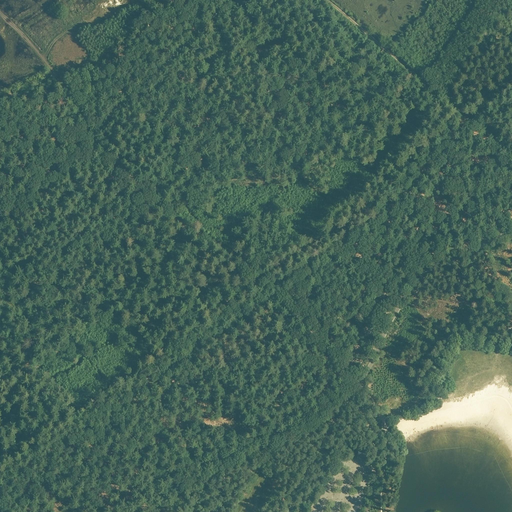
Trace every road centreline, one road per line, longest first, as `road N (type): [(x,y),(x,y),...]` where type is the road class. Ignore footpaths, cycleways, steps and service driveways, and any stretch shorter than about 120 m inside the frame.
road 1 (track): [(275,287),(150,200),(0,13)]
road 2 (unclassified): [(511,231),(440,261),(408,291),(286,511)]
road 3 (track): [(233,0),(0,222)]
road 4 (track): [(511,154),(326,0)]
road 5 (track): [(347,400),(194,480),(159,511)]
